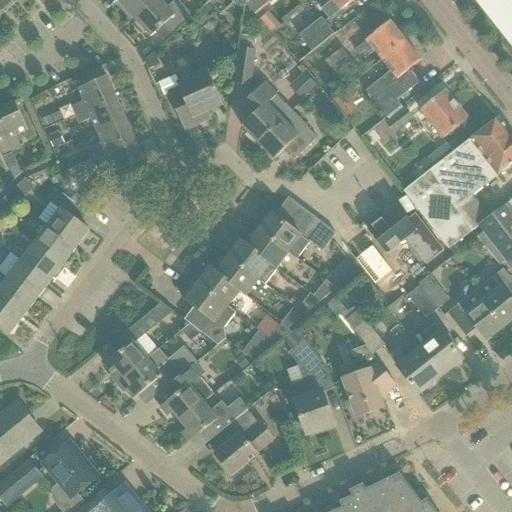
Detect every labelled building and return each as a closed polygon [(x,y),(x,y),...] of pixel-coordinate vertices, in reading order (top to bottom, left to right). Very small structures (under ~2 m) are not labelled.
[(0,0),(0,16),(0,17),(16,3),(14,0),(0,0)] [(124,0),(120,4),(135,21),(157,0),(124,0)] [(155,33),(164,43),(179,29),(192,17),(175,0),(166,9),(158,0),(157,0),(135,21),(151,37),(155,33)] [(330,20),(350,4),(354,0),(331,0),(333,1),(322,10),(330,20)] [(511,0),(479,0),(511,41),(511,0)] [(279,35),(287,27),(276,16),(268,24),(279,35)] [(299,35),(312,51),(334,34),(320,18),(299,35)] [(380,59),(405,40),(390,22),(354,51),(360,58),(372,49),(380,59)] [(380,59),(390,72),(365,92),(387,119),(401,107),(397,101),(419,83),(409,70),(421,61),(405,40),(380,59)] [(250,85),(254,51),(239,49),(234,83),(250,85)] [(340,49),(324,61),(334,74),(332,76),(343,89),(362,75),(340,49)] [(214,91),(216,90),(208,71),(179,84),(181,88),(170,93),(186,129),(209,119),(206,113),(221,106),(214,91)] [(305,73),(295,82),(307,94),(317,85),(305,73)] [(83,101),(71,107),(76,117),(117,99),(107,77),(79,89),(83,101)] [(257,143),(291,110),(276,95),(275,95),(274,95),(265,85),(258,92),(244,106),(254,117),(242,128),(257,143)] [(355,86),(345,93),(347,95),(353,103),(358,90),(355,86)] [(443,139),(468,119),(445,91),(420,111),(443,139)] [(347,95),(335,103),(346,118),(358,109),(353,103),(347,95)] [(117,99),(76,117),(80,125),(91,120),(97,133),(126,120),(117,99)] [(15,103),(0,109),(0,125),(12,152),(21,148),(16,137),(28,131),(24,121),(15,103)] [(42,104),(35,107),(45,129),(52,125),(42,104)] [(386,123),(394,133),(413,119),(405,109),(386,123)] [(291,110),(257,143),(274,160),(286,149),(296,159),(317,139),(307,128),(308,127),(294,113),(291,110)] [(454,153),(426,174),(403,192),(447,250),(448,249),(458,241),(477,227),(461,206),(498,177),(511,166),(511,165),(511,135),(498,118),(454,153)] [(91,151),(94,157),(135,139),(126,120),(97,133),(102,143),(90,149),(91,151)] [(0,125),(0,146),(4,156),(12,152),(0,125)] [(59,133),(48,137),(53,149),(64,144),(59,133)] [(77,175),(98,166),(110,161),(115,171),(116,173),(144,160),(135,139),(94,157),(73,167),(77,175)] [(427,159),(419,165),(426,174),(454,153),(447,143),(427,159)] [(18,165),(10,169),(15,180),(22,174),(18,165)] [(26,179),(13,191),(22,201),(34,189),(26,179)] [(80,224),(88,215),(56,190),(48,200),(60,210),(55,217),(48,226),(76,248),(90,231),(80,224)] [(14,208),(6,198),(0,203),(0,216),(2,219),(14,208)] [(284,223),(298,205),(289,198),(275,216),(284,223)] [(487,229),(483,232),(505,260),(505,261),(511,270),(511,209),(508,204),(483,224),(487,229)] [(293,230),(307,212),(298,205),(284,223),(293,230)] [(398,208),(370,228),(388,253),(404,241),(424,268),(442,255),(416,218),(409,223),(398,208)] [(303,238),(317,219),(307,212),(293,230),(303,238)] [(271,213),(259,229),(290,252),(289,253),(297,259),(309,243),(303,238),(293,230),(284,223),(275,216),(271,213)] [(312,245),(326,226),(317,219),(303,238),(309,243),(312,245)] [(63,265),(76,248),(48,226),(35,243),(63,265)] [(322,253),(336,234),(326,226),(312,245),(322,253)] [(247,245),(277,269),(289,253),(290,252),(259,229),(247,245)] [(228,256),(259,280),(266,284),(277,269),(247,245),(240,240),(228,256)] [(448,249),(447,250),(452,256),(463,247),(458,241),(448,249)] [(35,243),(21,261),(50,283),(63,265),(35,243)] [(371,245),(357,257),(372,275),(386,264),(371,245)] [(216,272),(240,291),(247,296),(259,280),(228,256),(216,272)] [(37,300),(50,283),(21,261),(8,278),(37,300)] [(240,291),(216,272),(210,267),(197,284),(228,307),(229,306),(240,291)] [(336,269),(326,280),(335,288),(345,279),(336,269)] [(493,277),(474,291),(504,328),(511,321),(511,301),(511,300),(511,279),(510,277),(503,269),(493,277)] [(437,308),(448,300),(430,276),(419,284),(420,286),(437,308)] [(8,278),(0,288),(0,299),(23,318),(37,300),(8,278)] [(319,301),(335,288),(326,280),(313,297),(319,301)] [(184,320),(200,332),(218,346),(224,337),(225,328),(237,313),(229,306),(228,307),(197,284),(193,289),(189,287),(181,297),(185,300),(184,301),(194,308),(184,320)] [(425,318),(437,308),(420,286),(407,295),(425,318)] [(474,291),(458,304),(446,313),(453,322),(466,337),(476,329),(486,342),(504,328),(474,291)] [(319,301),(313,297),(311,294),(298,310),(303,314),(319,301)] [(391,316),(407,304),(402,297),(386,309),(391,316)] [(0,328),(10,336),(23,318),(0,299),(0,328)] [(303,314),(298,310),(294,308),(282,323),(287,328),(303,314)] [(344,320),(363,344),(365,346),(373,356),(385,346),(357,310),(344,320)] [(110,378),(116,386),(158,351),(158,350),(145,335),(158,325),(149,314),(129,331),(136,340),(105,366),(111,375),(110,378)] [(291,333),(287,328),(282,323),(270,340),(276,345),(283,340),(291,333)] [(463,360),(451,345),(434,323),(423,331),(428,338),(416,347),(441,378),(463,360)] [(291,333),(283,340),(291,350),(287,353),(296,363),(307,395),(294,400),(307,436),(334,426),(321,387),(332,383),(325,365),(317,356),(318,356),(296,330),(291,333)] [(260,358),(276,345),(270,340),(266,337),(254,353),(260,358)] [(373,356),(365,346),(347,353),(354,374),(343,378),(357,418),(384,409),(377,391),(391,380),(395,386),(396,385),(373,356)] [(419,395),(441,378),(416,347),(404,357),(397,347),(387,355),(419,395)] [(124,379),(116,386),(122,392),(126,392),(127,392),(133,400),(138,396),(159,379),(160,380),(162,378),(161,377),(164,375),(172,384),(174,383),(197,364),(184,348),(168,360),(167,359),(159,349),(158,350),(158,351),(124,379)] [(242,357),(236,361),(243,369),(248,365),(242,357)] [(204,403),(214,395),(200,379),(206,374),(197,364),(174,383),(181,392),(161,409),(168,417),(172,413),(180,422),(204,403)] [(208,443),(227,428),(246,411),(248,411),(239,400),(235,403),(228,409),(222,402),(211,411),(204,403),(180,422),(187,431),(182,435),(189,443),(200,434),(208,443)] [(0,464),(40,431),(18,403),(0,417),(0,464)] [(273,439),(260,424),(258,426),(246,411),(227,428),(235,438),(215,455),(232,476),(257,455),(256,453),(273,439)] [(286,414),(272,419),(276,429),(290,424),(286,414)] [(45,464),(59,483),(52,489),(51,501),(61,511),(72,511),(84,503),(77,494),(82,489),(98,477),(82,457),(79,460),(67,445),(45,464)] [(0,501),(5,508),(43,479),(29,462),(0,486),(0,501)] [(437,511),(427,499),(422,503),(400,474),(366,490),(363,485),(350,491),(352,497),(340,503),(342,508),(333,511),(437,511)] [(88,499),(84,503),(72,511),(141,511),(132,500),(135,497),(125,486),(97,509),(88,499)]
